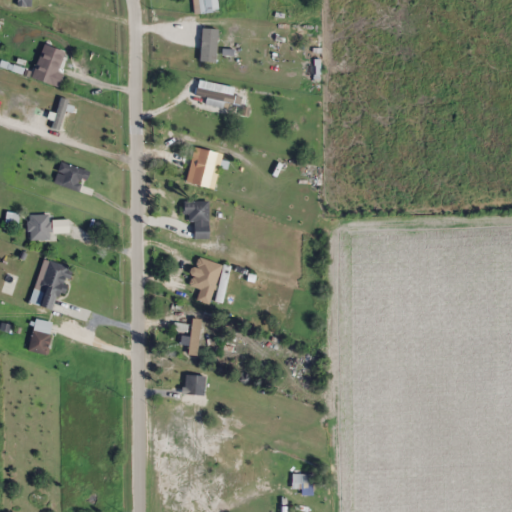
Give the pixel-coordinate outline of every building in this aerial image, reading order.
[(225,34),(225,72),(234,72),(234,34),(225,34)] [(34,79),(58,84),(65,50),(41,45),(34,79)] [(193,176),(209,182),(217,159),(200,153),(193,176)] [(89,171),(62,161),(54,183),(82,193),(89,171)] [(187,201),(187,222),(195,222),(195,238),(210,238),(210,201),(187,201)] [(29,213),(29,239),(56,239),(56,234),(70,234),(70,219),(50,219),(50,213),(29,213)] [(70,267),(44,259),(34,288),(46,292),(42,305),(56,310),(70,267)] [(202,297),(205,260),(198,259),(194,296),(202,297)] [(182,343),(190,344),(189,354),(198,355),(202,320),(193,318),(191,338),(183,336),(182,343)] [(55,324),(36,319),(28,350),(46,355),(55,324)] [(205,395),(206,375),(185,375),(185,395),(205,395)]
